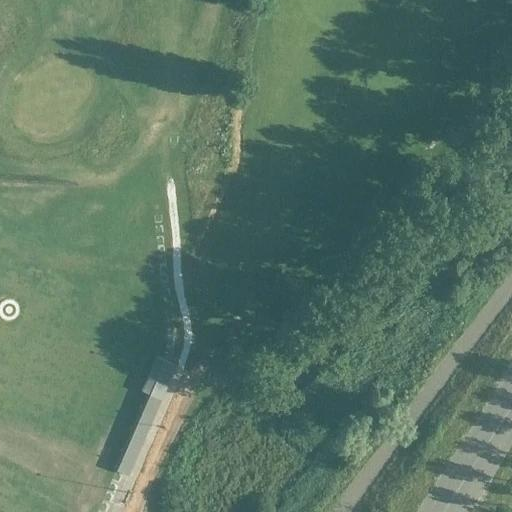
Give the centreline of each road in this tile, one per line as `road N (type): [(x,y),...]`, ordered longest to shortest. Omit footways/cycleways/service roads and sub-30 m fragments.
road 1 (unclassified): [(338,511),(511,280)]
road 2 (unclassified): [(511,409),(447,511)]
